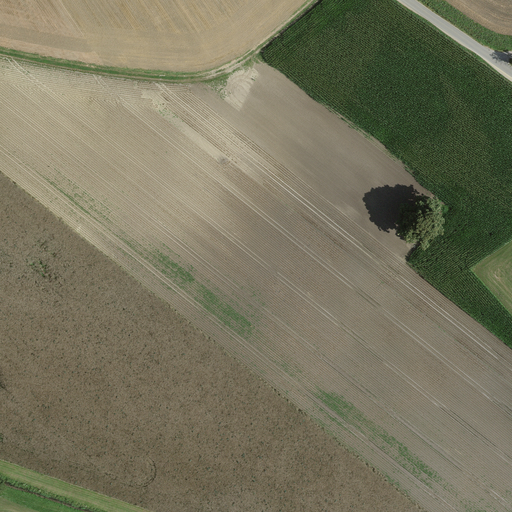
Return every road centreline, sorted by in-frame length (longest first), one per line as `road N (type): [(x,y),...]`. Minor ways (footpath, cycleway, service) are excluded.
road 1 (track): [(402,194),(369,143),(290,99),(0,57)]
road 2 (unclassified): [(405,0),(511,73)]
